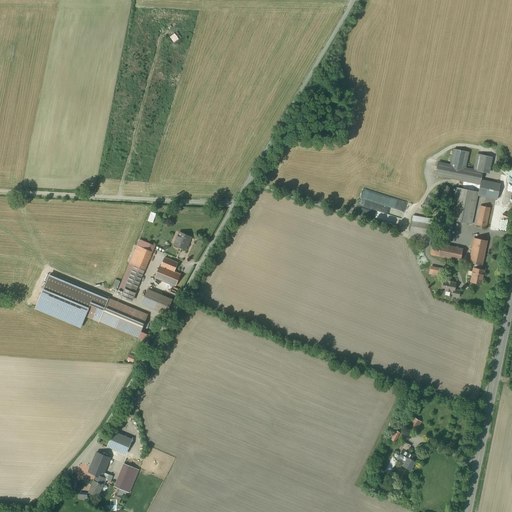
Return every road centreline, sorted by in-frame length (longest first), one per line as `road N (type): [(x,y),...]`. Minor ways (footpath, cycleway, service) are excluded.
road 1 (unclassified): [(34,511),(105,427),(235,203)]
road 2 (unclassified): [(0,191),(235,203)]
road 3 (unclassified): [(235,203),(351,0)]
road 4 (primary): [(467,511),(511,297)]
